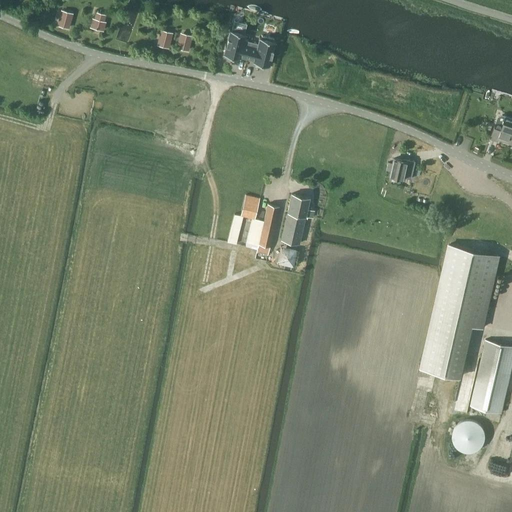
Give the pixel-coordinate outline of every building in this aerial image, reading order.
[(61,9),(56,25),(69,28),(73,12),(61,9)] [(92,17),(89,26),(104,30),(106,21),(104,20),(106,14),(96,11),(94,18),(92,17)] [(160,28),(156,44),(169,47),(173,32),(160,28)] [(230,31),(223,55),(239,59),(239,57),(246,59),(251,42),(244,40),(245,35),(243,34),(244,32),(232,29),(231,31),(230,31)] [(180,31),(176,47),(189,50),(192,34),(180,31)] [(251,42),(246,59),(253,61),(253,62),(268,66),(274,42),(273,42),(273,39),(261,36),(261,39),(259,38),(257,44),(251,42)] [(57,82),(36,75),(33,85),(54,92),(57,82)] [(496,123),(491,138),(499,141),(501,134),(511,138),(511,137),(511,117),(506,116),(503,114),(499,116),(496,123)] [(405,176),(412,178),(415,160),(409,159),(408,160),(394,158),(391,174),(404,177),(405,176)] [(305,215),(312,217),(314,209),(308,208),(310,197),(292,193),(281,239),(299,243),(305,215)] [(246,194),(241,214),(255,218),(260,197),(246,194)] [(267,254),(279,206),(268,203),(256,252),(267,254)] [(443,270),(421,366),(423,366),(459,374),(471,323),(483,326),(500,254),(468,247),(449,243),(443,270)] [(280,244),(279,262),(295,264),(297,246),(280,244)] [(471,404),(502,412),(511,367),(511,344),(486,338),(471,404)] [(467,410),(469,403),(456,399),(454,405),(467,410)] [(481,450),(487,422),(459,416),(453,444),(481,450)]
